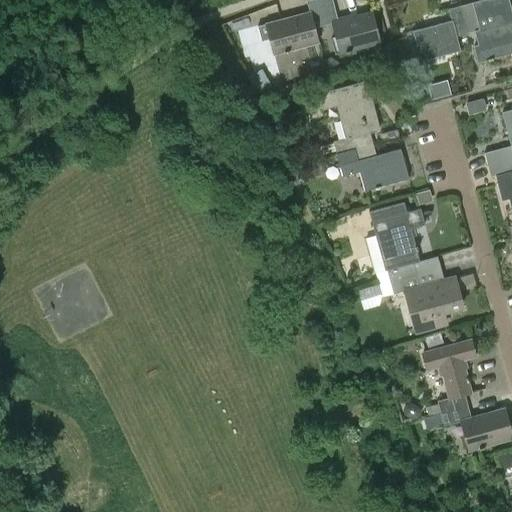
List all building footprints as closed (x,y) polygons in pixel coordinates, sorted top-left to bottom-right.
[(313,26),(326,23),(319,0),(310,0),(307,1),(310,12),(270,23),(273,35),(269,36),(274,54),(318,43),(313,26)] [(331,0),(319,0),(326,23),(331,21),(335,38),(331,39),(335,54),(380,42),(372,12),(337,21),(331,0)] [(480,0),(461,5),(468,32),(475,30),(479,45),(473,47),(477,62),(511,52),(511,17),(507,0),(480,0)] [(455,35),(468,32),(461,5),(448,9),(451,20),(413,31),(417,45),(411,47),(415,63),(459,51),(455,35)] [(330,58),(323,62),(326,73),(337,70),(337,62),(330,58)] [(433,96),(452,93),(450,80),(431,84),(433,96)] [(336,151),(337,155),(374,144),(371,133),(380,130),(373,104),(358,108),(356,101),(371,97),(367,81),(318,94),(322,110),(337,107),(346,139),(334,143),(336,151)] [(468,114),(477,112),(473,100),(465,102),(468,114)] [(484,153),(487,166),(511,158),(511,108),(501,112),(511,145),(484,153)] [(322,154),(336,151),(334,143),(320,147),(322,154)] [(374,144),(337,155),(343,176),(359,172),(364,191),(409,179),(401,150),(377,156),(374,144)] [(511,158),(487,166),(490,177),(502,173),(511,209),(511,158)] [(306,176),(314,174),(312,165),(303,168),(306,176)] [(387,270),(390,282),(417,275),(414,263),(420,261),(411,229),(425,225),(420,208),(408,212),(405,201),(369,211),(375,235),(366,238),(376,273),(387,270)] [(417,275),(390,282),(393,295),(405,292),(409,306),(413,305),(421,332),(446,325),(442,313),(462,307),(454,278),(420,287),(417,275)] [(421,352),(426,370),(439,367),(448,398),(438,401),(438,403),(441,413),(467,406),(464,394),(471,392),(463,361),(476,357),(471,339),(421,352)] [(426,407),(429,417),(441,413),(438,403),(426,407)] [(467,406),(441,413),(444,424),(464,418),(468,434),(464,435),(468,450),(511,438),(511,435),(505,408),(470,417),(467,406)] [(501,467),(511,464),(511,463),(509,453),(498,455),(501,467)]
